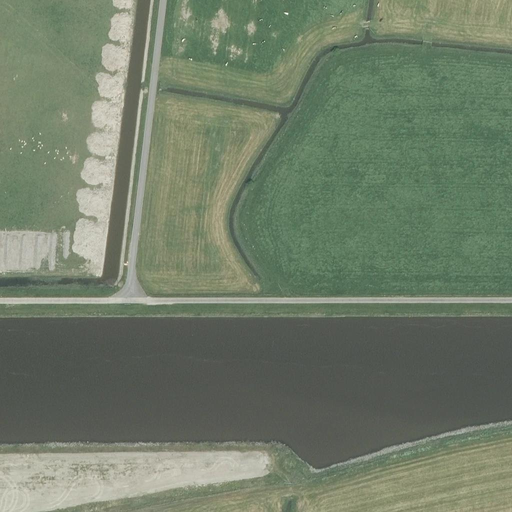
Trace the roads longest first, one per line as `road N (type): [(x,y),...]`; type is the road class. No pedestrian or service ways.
road 1 (unclassified): [(511,300),(129,301)]
road 2 (unclassified): [(162,0),(129,301)]
road 3 (unclassified): [(129,301),(0,300)]
